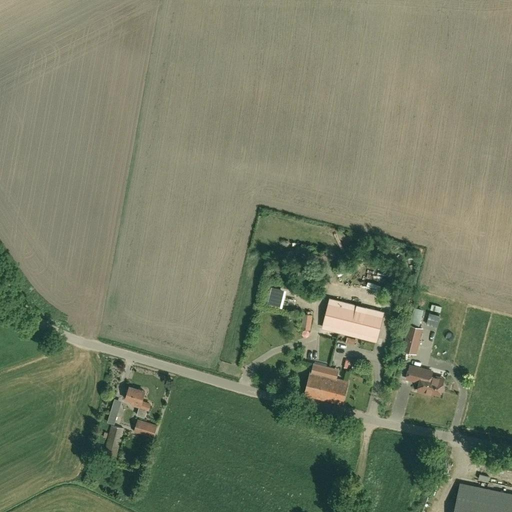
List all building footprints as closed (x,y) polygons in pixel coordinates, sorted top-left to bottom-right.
[(376,340),(383,312),(331,299),(324,328),(376,340)] [(312,317),(304,315),(302,327),(310,328),(312,317)] [(420,328),(410,325),(407,337),(403,350),(415,353),(419,340),(422,328),(420,328)] [(313,364),(311,373),(310,373),(305,394),(342,404),(347,382),(331,378),(333,369),(313,364)] [(432,372),(426,370),(410,366),(407,379),(420,382),(418,391),(432,394),(433,392),(440,394),(440,393),(443,392),(444,387),(442,385),(443,380),(437,379),(438,377),(431,375),(432,372)] [(149,410),(150,404),(142,401),(145,392),(129,387),(126,399),(133,401),(132,404),(139,407),(137,415),(144,417),(147,409),(149,410)] [(114,424),(117,416),(110,414),(108,422),(114,424)] [(138,420),(135,432),(153,438),(157,426),(138,420)] [(116,460),(125,428),(112,425),(103,456),(116,460)] [(511,511),(511,504),(459,494),(454,511),(511,511)]
